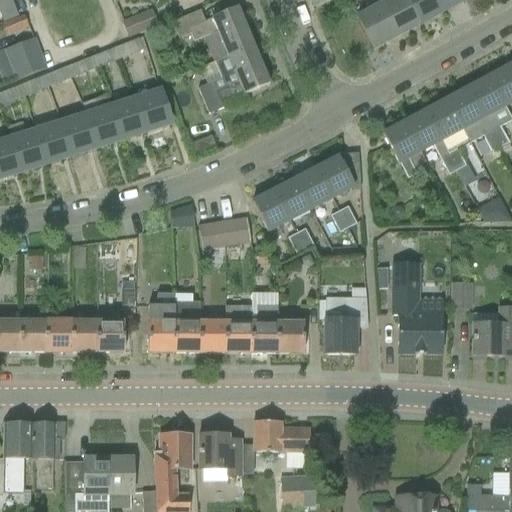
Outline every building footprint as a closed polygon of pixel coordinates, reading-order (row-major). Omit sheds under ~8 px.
[(396,38),(419,26),(405,0),(391,0),(379,7),(396,38)] [(405,0),(419,26),(442,13),(434,0),(405,0)] [(434,0),(442,13),(465,1),(464,0),(434,0)] [(379,7),(356,19),(372,50),(396,38),(379,7)] [(237,11),(236,9),(211,20),(212,21),(204,24),(200,13),(172,24),(179,41),(190,36),(193,44),(203,40),(217,34),(228,59),(254,47),(249,34),(247,35),(237,11)] [(127,40),(147,32),(157,28),(151,11),(120,24),(127,40)] [(1,26),(6,37),(28,29),(23,17),(18,19),(1,26)] [(4,52),(8,60),(16,82),(42,72),(45,71),(33,41),(4,52)] [(117,49),(121,60),(141,52),(137,41),(117,49)] [(260,60),(254,47),(228,59),(234,75),(237,82),(213,93),(210,85),(197,90),(208,116),(225,109),(223,105),(243,96),(243,97),(268,86),(268,85),(258,61),(260,60)] [(100,68),(121,60),(117,49),(89,60),(94,70),(100,68)] [(94,70),(89,60),(66,69),(70,79),(85,74),(94,70)] [(165,80),(180,75),(175,61),(160,65),(165,80)] [(509,68),(488,80),(511,122),(504,108),(511,103),(511,71),(510,67),(509,68)] [(70,79),(66,69),(44,78),(48,88),(70,79)] [(48,88),(44,78),(19,88),(23,98),(48,88)] [(499,129),(511,122),(488,80),(467,91),(498,149),(507,145),(499,129)] [(0,107),(23,98),(19,88),(0,95),(0,107)] [(446,102),(461,131),(469,145),(482,138),(490,154),(498,149),(467,91),(446,102)] [(159,92),(159,93),(134,101),(145,135),(170,127),(159,92)] [(120,143),(109,109),(106,98),(81,106),(84,117),(95,151),(120,143)] [(120,143),(145,135),(134,101),(109,109),(120,143)] [(461,131),(446,102),(425,113),(440,142),(447,156),(455,152),(469,145),(461,131)] [(456,172),(447,156),(440,142),(425,113),(404,125),(419,153),(431,147),(447,177),(456,172)] [(84,117),(59,125),(70,159),(95,151),(84,117)] [(45,167),(70,159),(59,125),(34,133),(45,167)] [(419,153),(404,125),(383,136),(382,136),(397,165),(398,165),(407,180),(415,175),(407,160),(419,153)] [(20,175),(45,167),(34,133),(9,141),(20,175)] [(0,143),(0,181),(20,175),(9,141),(0,143)] [(498,151),(493,154),(496,160),(501,158),(498,151)] [(447,156),(456,172),(464,168),(455,152),(447,156)] [(353,192),(359,191),(357,156),(343,157),(344,163),(340,165),(337,159),(336,160),(337,160),(316,171),(331,200),(351,190),(353,192)] [(316,171),(295,182),(310,211),(331,200),(316,171)] [(295,182),(274,193),(289,222),(310,211),(295,182)] [(252,204),(251,204),(267,234),(289,222),(274,193),(253,204),(252,204)] [(498,227),(511,226),(498,200),(487,205),(498,227)] [(189,206),(166,210),(169,230),(192,227),(189,206)] [(403,215),(400,208),(393,209),(389,215),(393,221),(400,221),(403,215)] [(338,213),(346,230),(356,226),(347,209),(338,213)] [(346,230),(338,213),(330,217),(338,235),(346,230)] [(234,223),(238,247),(249,246),(246,221),(234,223)] [(222,225),(226,249),(238,247),(234,223),(222,225)] [(214,251),(224,250),(226,249),(222,225),(210,226),(214,251)] [(201,253),(203,253),(214,251),(210,226),(197,228),(201,253)] [(304,231),(296,236),(304,252),(313,248),(304,231)] [(296,257),(304,252),(296,236),(287,240),(296,257)] [(308,257),(298,262),(302,268),(307,269),(313,266),(308,257)] [(42,272),(42,259),(29,259),(29,272),(42,272)] [(397,318),(397,357),(398,357),(414,357),(423,357),(438,357),(440,357),(440,319),(417,318),(418,267),(391,267),(390,318),(397,318)] [(376,271),(377,291),(386,291),(386,271),(376,271)] [(451,310),(469,311),(470,286),(451,285),(451,310)] [(133,291),(122,291),(120,291),(120,308),(133,308),(133,291)] [(250,356),(276,356),(276,325),(276,296),(251,296),(251,308),(250,356)] [(324,323),(324,357),(354,357),(354,331),(366,331),(366,301),(325,301),(324,323)] [(173,356),(199,356),(199,325),(198,325),(198,304),(173,304),(173,356)] [(147,308),(147,324),(147,356),(173,356),(173,308),(147,308)] [(225,356),(250,356),(251,308),(225,308),(225,325),(225,356)] [(471,329),(471,358),(511,358),(511,312),(499,312),(499,329),(471,329)] [(0,354),(19,355),(20,323),(0,323),(0,354)] [(19,355),(45,355),(45,323),(20,323),(19,355)] [(71,323),(45,323),(45,355),(70,355),(71,323)] [(70,355),(97,355),(97,324),(71,323),(70,355)] [(97,324),(97,355),(123,355),(123,324),(97,324)] [(199,325),(199,356),(225,356),(225,325),(199,325)] [(303,325),(276,325),(276,356),(302,356),(303,325)] [(308,454),(309,431),(280,431),(280,424),(253,424),(252,453),(308,454)] [(24,462),(30,462),(30,426),(3,425),(3,461),(7,461),(7,491),(24,492),(24,462)] [(46,426),(30,426),(30,462),(36,462),(36,491),(52,491),(52,462),(58,462),(59,442),(53,442),(54,428),(46,428),(46,426)] [(187,472),(188,438),(163,438),(163,439),(160,439),(160,456),(153,456),(156,494),(156,511),(187,511),(188,497),(175,497),(174,472),(187,472)] [(240,477),(240,443),(239,443),(239,449),(227,449),(227,438),(198,438),(198,455),(199,455),(199,470),(225,470),(225,477),(240,477)] [(83,496),(64,496),(64,511),(106,511),(106,510),(106,497),(106,461),(82,461),(83,496)] [(130,510),(129,496),(132,496),(131,461),(106,461),(106,497),(107,511),(108,510),(130,510)] [(315,508),(313,477),(293,478),(293,472),(280,472),(280,479),(279,479),(281,510),(288,510),(287,511),(302,511),(303,509),(315,508)] [(484,511),(511,511),(511,474),(508,474),(507,498),(484,498),(484,511)] [(156,511),(156,494),(141,495),(142,511),(156,511)] [(433,511),(433,498),(400,499),(399,511),(433,511)]
